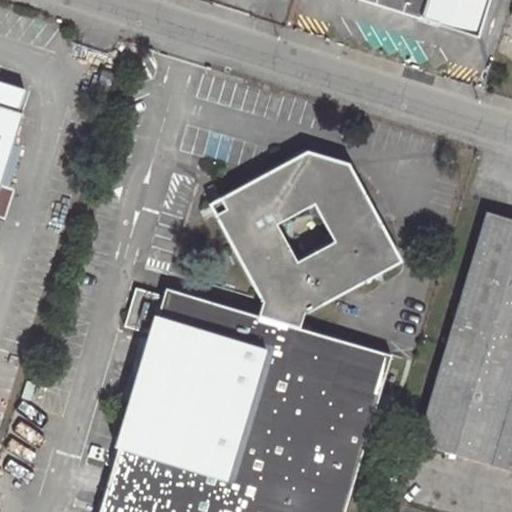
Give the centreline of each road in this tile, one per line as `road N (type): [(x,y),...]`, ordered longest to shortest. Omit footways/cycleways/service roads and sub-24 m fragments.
road 1 (unclassified): [(84,0),(511,135)]
road 2 (unknown): [(166,90),(46,511)]
road 3 (unknown): [(166,90),(331,142),(380,172),(405,241),(383,339)]
road 4 (unknown): [(0,266),(43,104),(33,75),(0,49)]
